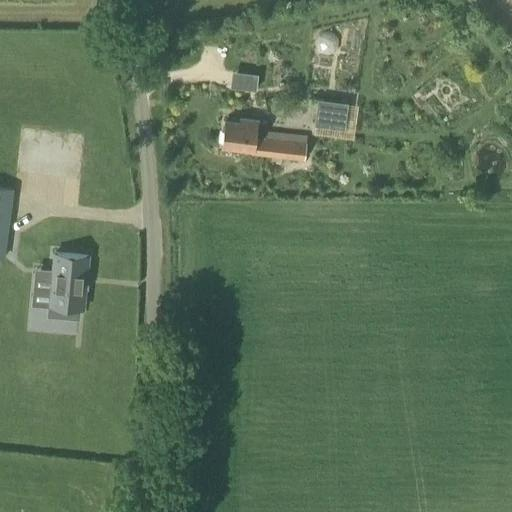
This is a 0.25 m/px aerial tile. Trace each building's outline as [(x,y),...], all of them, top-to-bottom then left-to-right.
[(343,43),(343,31),(324,30),(323,43),(343,43)] [(259,84),(262,67),(236,63),(233,79),(259,84)] [(332,100),(317,98),(314,125),(329,127),(332,100)] [(267,120),(240,115),(240,119),(225,118),(222,147),(255,151),(255,152),(305,157),(307,134),(266,129),(267,120)] [(83,176),(88,131),(23,123),(18,168),(83,176)] [(0,258),(4,259),(13,189),(0,186),(0,258)] [(84,306),(89,254),(53,250),(46,316),(79,319),(80,305),(84,306)]
